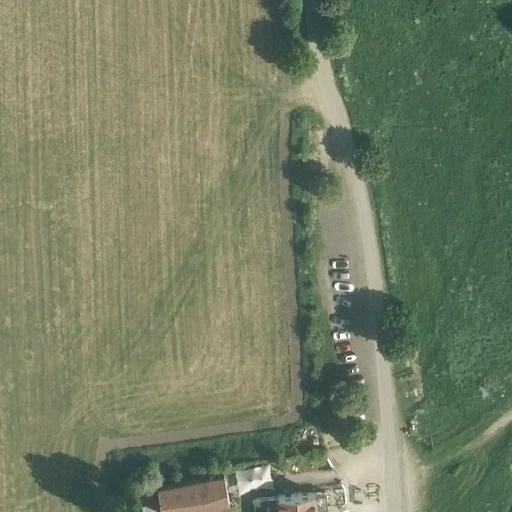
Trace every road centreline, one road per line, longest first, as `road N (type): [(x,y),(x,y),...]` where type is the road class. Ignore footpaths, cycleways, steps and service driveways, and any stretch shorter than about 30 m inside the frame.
road 1 (unclassified): [(391,511),(366,224),(321,70),(311,0)]
road 2 (track): [(93,511),(86,464),(95,439),(259,150),(297,91),(321,70)]
road 3 (track): [(390,473),(452,453),(511,414)]
